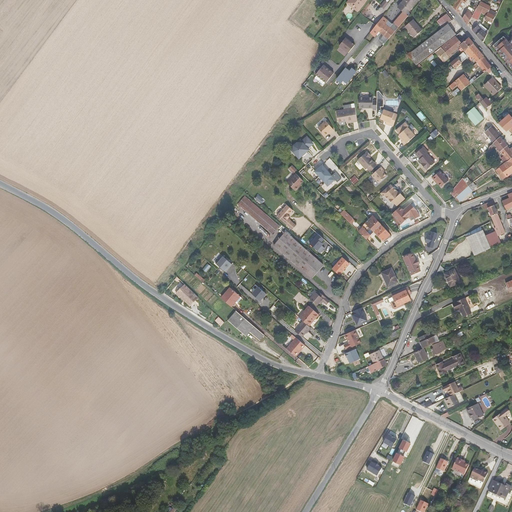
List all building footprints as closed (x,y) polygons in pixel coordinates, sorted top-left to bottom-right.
[(366,0),(353,0),(348,7),(351,9),(352,8),(357,12),(366,0)] [(403,12),(392,25),(383,36),(388,40),(408,16),(406,14),(417,0),(403,0),(398,7),(403,12)] [(466,1),(464,0),(456,0),(452,7),(458,14),(466,1)] [(478,11),(477,11),(473,18),(478,20),(481,13),(486,16),(484,20),(492,24),(494,20),(497,13),(490,10),(490,8),(487,7),(487,5),(482,2),(478,11)] [(468,11),(463,19),(468,25),(472,17),(475,11),(478,6),(474,4),(469,12),(468,11)] [(447,14),(437,22),(441,28),(451,20),(447,14)] [(370,32),(375,36),(387,21),(383,17),(370,32)] [(414,37),(422,30),(413,20),(405,26),(414,37)] [(375,37),(384,44),(388,40),(383,36),(392,25),(387,21),(375,36),(375,37)] [(456,34),(448,24),(432,36),(430,38),(407,55),(416,66),(456,34)] [(478,26),(472,30),(478,37),(483,43),(483,42),(487,34),(482,30),(478,26)] [(346,36),(339,46),(348,53),(354,45),(353,44),(350,42),(351,41),(346,36)] [(444,63),(461,48),(460,46),(462,44),(456,36),(447,43),(435,52),(444,63)] [(511,39),(510,44),(504,36),(494,45),(496,48),(495,48),(497,51),(497,50),(501,55),(502,54),(505,58),(504,59),(511,68),(511,39)] [(460,46),(461,48),(464,51),(465,51),(473,44),(474,44),(469,38),(462,44),(460,46)] [(474,60),(477,63),(484,57),(478,51),(473,44),(465,51),(469,57),(471,58),(472,57),(474,60)] [(465,51),(450,64),(455,69),(469,57),(465,51)] [(477,63),(484,73),(491,67),(487,61),(484,57),(477,63)] [(323,65),(315,75),(316,75),(325,82),(326,83),(333,73),(323,65)] [(346,85),(355,74),(351,70),(349,73),(345,70),(335,81),(340,84),(342,81),(346,85)] [(457,86),(461,91),(470,84),(471,83),(469,81),(466,77),(464,74),(449,86),(452,90),(457,86)] [(325,82),(316,75),(314,78),(314,79),(321,85),(323,85),(325,82)] [(493,95),(501,87),(492,78),(485,86),(493,95)] [(473,94),(480,102),(483,100),(475,91),(473,93),(474,93),(473,94)] [(373,96),(359,96),(359,107),(373,107),(373,108),(377,108),(377,99),(373,99),(373,96)] [(486,98),(483,100),(480,102),(485,109),(493,102),(490,99),(489,101),(486,98)] [(348,122),(357,121),(355,103),(352,103),(352,107),(336,110),(338,121),(343,120),(346,120),(347,119),(348,122)] [(484,119),(475,107),(468,113),(469,114),(469,117),(476,126),(484,119)] [(384,109),(381,118),(385,119),(387,120),(387,122),(386,123),(390,125),(395,113),(384,109)] [(511,117),(509,114),(499,123),(504,129),(509,130),(511,132),(511,117)] [(327,120),(318,127),(325,135),(329,132),(330,131),(331,132),(334,129),(327,120)] [(405,145),(416,135),(408,127),(409,126),(406,122),(397,130),(403,137),(404,139),(403,140),(402,141),(405,145)] [(490,138),(493,143),(500,137),(491,126),(485,132),(490,138)] [(308,149),(313,144),(306,136),(301,141),(300,140),(290,148),(299,158),(302,155),(302,153),(305,151),(307,151),(308,149)] [(511,151),(500,137),(493,143),(508,161),(511,157),(511,151)] [(420,159),(419,160),(423,164),(423,165),(427,170),(435,163),(427,153),(429,152),(424,146),(416,153),(420,159)] [(367,167),(370,171),(377,165),(374,161),(374,162),(370,158),(369,156),(370,156),(371,155),(368,151),(358,159),(366,169),(367,167)] [(493,167),(496,170),(503,165),(501,161),(493,167)] [(511,167),(511,168),(508,172),(509,174),(507,176),(501,169),(508,163),(507,161),(503,165),(496,170),(503,180),(510,174),(511,173),(511,167)] [(511,168),(508,163),(501,169),(507,176),(509,174),(508,172),(511,168)] [(332,175),(323,164),(315,171),(328,186),(336,179),(338,182),(342,178),(336,171),(332,175)] [(291,165),(288,168),(293,173),(296,170),(291,165)] [(381,167),(372,174),(379,182),(387,175),(384,172),(383,171),(384,170),(381,167)] [(440,171),(432,178),(435,181),(436,180),(438,183),(442,187),(449,181),(440,171)] [(299,185),(304,180),(297,173),(288,182),(296,190),(300,186),(299,185)] [(473,191),(468,186),(462,178),(461,180),(456,186),(450,193),(459,203),(473,191)] [(404,198),(399,194),(400,194),(391,184),(380,193),(384,198),(385,197),(397,208),(402,203),(404,200),(404,198)] [(511,193),(508,195),(509,198),(502,201),(507,210),(511,207),(511,193)] [(259,194),(255,198),(262,204),(265,200),(259,194)] [(245,196),(238,204),(245,210),(273,234),(280,226),(245,196)] [(494,205),(493,201),(483,205),(485,209),(488,208),(494,205)] [(403,210),(400,206),(392,213),(401,224),(409,217),(411,220),(420,216),(417,210),(411,203),(403,210)] [(286,205),(276,216),(291,230),(295,226),(290,221),(288,219),(289,217),(288,216),(292,211),(286,205)] [(498,213),(495,205),(494,205),(488,208),(491,216),(498,213)] [(344,211),(341,214),(350,223),(353,219),(344,210),(344,211)] [(496,231),(498,236),(506,233),(498,213),(491,216),(495,227),(494,228),(496,231)] [(366,224),(359,231),(367,239),(375,231),(374,231),(381,225),(373,216),(366,223),(366,224)] [(390,234),(381,225),(374,231),(375,231),(385,242),(389,238),(389,237),(391,236),(390,235),(390,234)] [(482,226),(465,235),(466,237),(483,230),(482,226)] [(491,248),(486,235),(483,230),(466,237),(475,256),(491,248)] [(496,231),(486,235),(491,248),(501,244),(498,236),(496,231)] [(286,232),(274,245),(312,279),(324,265),(286,232)] [(432,245),(434,245),(438,235),(437,233),(434,232),(432,233),(431,236),(428,235),(425,242),(429,243),(428,246),(431,247),(432,245)] [(325,239),(319,233),(310,244),(320,253),(325,248),(322,246),(324,244),(322,242),(325,239)] [(413,254),(404,258),(411,275),(421,271),(418,265),(420,264),(418,260),(416,261),(413,254)] [(216,263),(226,272),(233,265),(222,256),(216,263)] [(343,257),(333,269),(340,275),(350,264),(343,257)] [(389,286),(398,282),(392,269),(382,273),(385,279),(386,279),(389,286)] [(454,269),(444,274),(450,287),(460,282),(454,269)] [(196,276),(203,282),(205,280),(197,274),(196,276)] [(199,298),(186,285),(177,294),(181,297),(182,296),(186,300),(186,299),(192,305),(199,298)] [(267,294),(258,286),(253,293),(261,301),(267,294)] [(407,286),(402,289),(392,293),(393,297),(395,300),(391,302),(393,308),(395,309),(401,306),(402,304),(411,300),(408,295),(411,294),(407,286)] [(230,287),(227,290),(236,298),(239,295),(230,287)] [(227,290),(221,297),(232,307),(236,302),(234,300),(236,298),(227,290)] [(322,301),(323,302),(327,305),(330,301),(320,292),(318,294),(316,292),(310,299),(318,305),(320,302),(322,301)] [(464,317),(472,313),(464,298),(453,304),(456,311),(460,309),(464,317)] [(309,306),(299,317),(304,321),(310,326),(319,315),(309,306)] [(357,324),(367,320),(363,311),(364,310),(362,307),(353,311),(355,314),(352,315),(354,319),(355,319),(357,324)] [(265,335),(236,311),(228,320),(246,336),(250,332),(261,341),(265,335)] [(217,320),(222,325),(225,322),(220,317),(217,320)] [(307,333),(312,328),(310,326),(304,321),(301,325),(296,332),(303,337),(307,333)] [(347,349),(362,342),(356,329),(346,334),(348,339),(349,338),(351,342),(350,342),(345,344),(347,349)] [(422,342),(432,337),(429,333),(419,337),(422,342)] [(436,343),(433,336),(432,337),(422,342),(421,342),(423,349),(424,348),(436,343)] [(298,358),(308,347),(299,340),(290,351),(298,358)] [(443,341),(432,346),(436,354),(442,352),(442,350),(443,350),(442,346),(445,345),(443,341)] [(428,358),(424,348),(423,349),(414,353),(419,363),(428,358)] [(350,363),(360,358),(356,349),(345,353),(347,357),(348,357),(349,358),(348,359),(350,363)] [(384,359),(381,352),(371,357),(374,364),(384,359)] [(443,362),(436,365),(441,376),(448,373),(447,371),(457,366),(458,368),(466,364),(461,353),(453,357),(454,359),(444,364),(443,362)] [(387,365),(384,359),(374,364),(373,364),(375,370),(381,368),(387,365)] [(460,392),(463,390),(462,387),(458,388),(455,381),(444,387),(446,391),(448,390),(451,396),(455,394),(460,392)] [(455,394),(459,402),(464,400),(460,392),(455,394)] [(455,394),(451,396),(444,399),(448,408),(459,403),(459,402),(455,394)] [(470,417),(471,417),(473,420),(484,415),(478,403),(466,409),(470,417)] [(498,423),(502,429),(510,423),(505,416),(508,414),(505,410),(493,419),(497,424),(498,423)] [(393,447),(398,438),(388,433),(384,442),(393,447)] [(404,439),(399,447),(407,451),(412,443),(404,439)] [(430,464),(435,454),(428,451),(423,461),(430,464)] [(393,461),(402,464),(405,455),(396,452),(393,461)] [(445,472),(449,462),(441,458),(436,468),(445,472)] [(469,467),(463,464),(464,463),(458,460),(453,470),(464,476),(469,467)] [(372,461),(367,470),(378,476),(383,467),(372,461)] [(480,472),(475,470),(470,479),(478,482),(478,481),(484,483),(488,474),(483,472),(482,473),(480,472)] [(478,482),(470,479),(469,483),(481,489),(484,483),(478,481),(478,482)] [(511,487),(506,484),(504,486),(501,485),(494,481),(488,493),(500,498),(503,492),(508,494),(511,487)] [(505,501),(508,494),(503,492),(500,498),(505,501)] [(411,506),(416,496),(408,493),(404,503),(411,506)] [(421,500),(416,509),(422,511),(425,511),(429,504),(421,500)]
